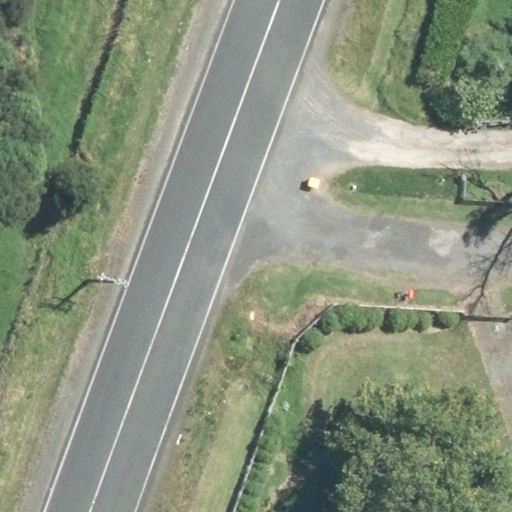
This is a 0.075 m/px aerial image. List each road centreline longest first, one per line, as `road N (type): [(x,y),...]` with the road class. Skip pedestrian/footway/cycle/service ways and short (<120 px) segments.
road 1 (tertiary): [(282,0),(90,511)]
road 2 (track): [(511,273),(191,241)]
